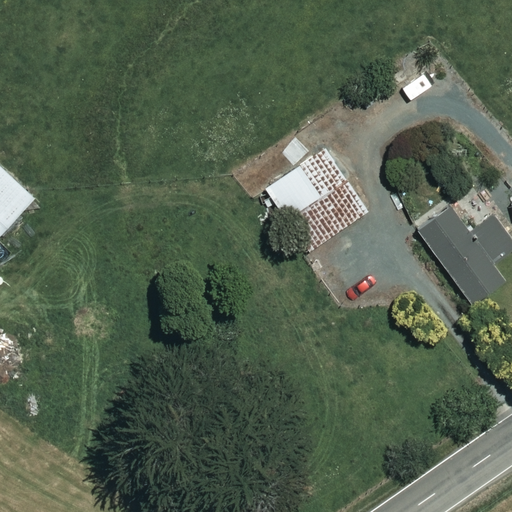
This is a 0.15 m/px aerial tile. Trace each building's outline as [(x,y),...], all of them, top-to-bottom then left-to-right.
[(397,102),(383,81),(354,100),(368,121),(397,102)] [(364,209),(322,146),(262,187),(304,250),(364,209)] [(0,223),(28,193),(0,167),(0,223)] [(466,229),(449,204),(418,225),(467,299),(501,277),(490,260),(511,246),(489,213),(466,229)] [(358,349),(341,361),(357,384),(375,372),(358,349)]
